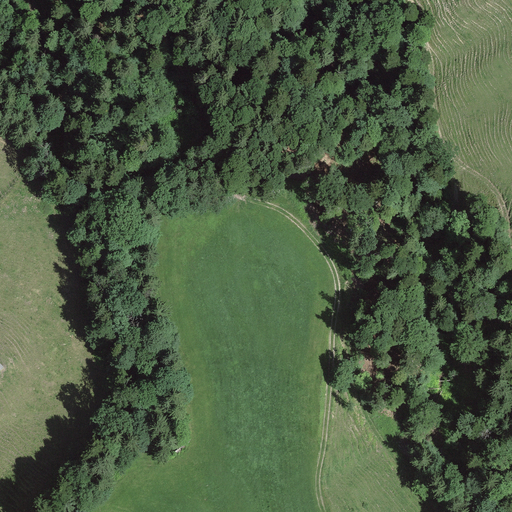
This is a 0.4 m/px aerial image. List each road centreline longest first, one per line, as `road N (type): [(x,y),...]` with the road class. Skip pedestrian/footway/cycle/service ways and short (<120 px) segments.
road 1 (track): [(322,508),(338,276),(286,212),(231,186),(217,139),(149,0)]
road 2 (track): [(432,270),(453,227),(456,184),(411,0)]
road 3 (track): [(341,289),(368,421),(439,511)]
